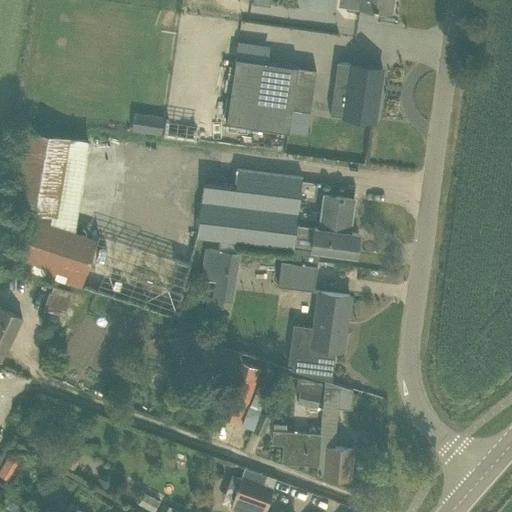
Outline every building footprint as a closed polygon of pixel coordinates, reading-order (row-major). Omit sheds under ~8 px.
[(391,0),(359,0),(358,6),(390,10),(391,0)] [(316,69),(235,56),(226,121),(288,130),(291,107),(310,110),(316,69)] [(330,113),(374,120),(382,67),(338,61),(330,113)] [(163,115),(149,113),(147,132),(161,134),(163,115)] [(66,226),(90,141),(35,126),(0,249),(0,262),(116,295),(118,286),(175,302),(187,257),(93,231),(92,233),(66,226)] [(316,264),(318,250),(312,250),(294,248),(297,225),(303,175),(236,167),(234,186),(202,182),(196,236),(196,238),(291,249),(290,261),(316,264)] [(312,250),(312,248),(355,254),(358,232),(349,231),(353,198),(324,194),(319,227),(297,225),(294,248),(312,250)] [(213,280),(211,297),(208,297),(205,312),(214,313),(216,298),(230,299),(236,252),(209,248),(205,279),(213,280)] [(281,259),(278,284),(313,288),(316,264),(290,261),(281,259)] [(58,315),(60,308),(66,310),(71,292),(52,287),(51,291),(48,290),(42,310),(58,315)] [(291,326),(286,362),(291,363),(290,367),(324,379),(330,381),(334,348),(341,349),(349,295),(317,290),(312,329),(291,326)] [(22,317),(0,306),(0,360),(1,360),(22,317)] [(237,357),(206,347),(198,372),(229,382),(237,357)] [(261,369),(240,361),(221,416),(242,423),(261,369)] [(260,411),(274,373),(265,370),(251,408),(260,411)] [(297,402),(317,406),(322,382),(297,376),(294,388),(299,390),(297,402)] [(317,474),(319,474),(327,387),(324,387),(320,432),(285,430),(286,423),(274,422),(272,442),(283,443),(282,461),(317,464),(317,474)] [(327,387),(319,474),(324,475),(324,476),(350,478),(352,447),(334,446),(339,388),(327,387)] [(260,412),(252,431),(262,435),(270,416),(260,412)] [(73,469),(80,457),(70,451),(63,463),(73,469)] [(0,476),(6,480),(17,462),(7,456),(0,468),(0,476)] [(115,482),(109,470),(97,477),(103,488),(115,482)] [(232,472),(225,489),(234,493),(241,476),(232,472)] [(241,476),(234,493),(266,504),(272,487),(241,476)]
